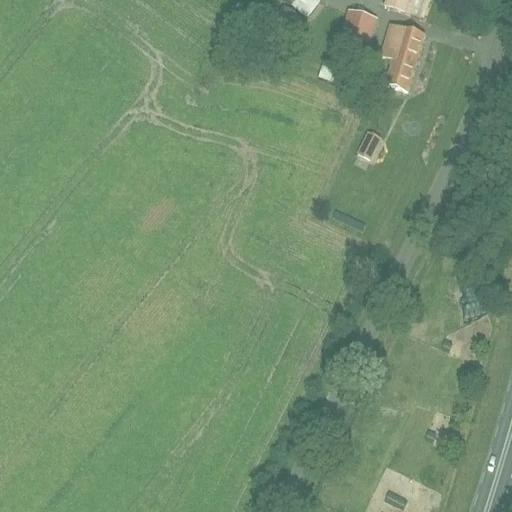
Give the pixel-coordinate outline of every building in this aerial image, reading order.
[(407,0),(387,0),(385,10),(402,16),(407,0)] [(427,19),(430,0),(418,0),(415,16),(427,19)] [(303,24),(284,9),(262,35),(281,51),(303,24)] [(379,25),(346,15),(336,50),(368,60),(379,25)] [(392,61),(415,66),(424,37),(390,27),(380,60),(384,61),(384,58),(392,61)] [(415,66),(392,61),(387,80),(382,79),(380,86),(407,95),(415,66)] [(362,67),(360,74),(335,65),(329,84),(353,93),(356,85),(369,90),(376,72),(362,67)] [(368,135),(358,156),(369,162),(380,141),(368,135)]
